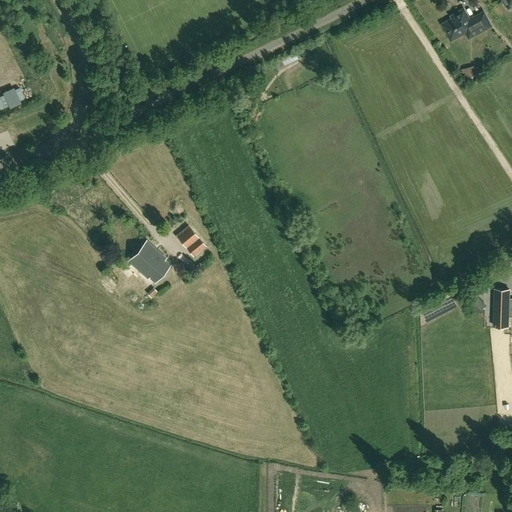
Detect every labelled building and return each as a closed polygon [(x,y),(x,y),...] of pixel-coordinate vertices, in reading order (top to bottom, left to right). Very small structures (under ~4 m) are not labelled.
[(457,16),(444,23),(445,26),(445,29),(446,31),(447,33),(449,35),(451,36),(452,39),(465,32),(468,38),(476,34),(491,26),(484,12),(469,20),(464,9),(456,13),(457,16)] [(304,57),(300,49),(273,63),(277,71),(304,57)] [(477,75),(474,66),(461,70),(464,79),(477,75)] [(50,192),(53,187),(48,183),(45,188),(50,192)] [(177,235),(187,247),(198,238),(188,225),(177,235)] [(129,260),(148,277),(149,276),(154,281),(169,264),(164,259),(165,258),(146,241),(129,260)] [(509,289),(495,289),(494,326),(508,326),(508,316),(509,299),(509,289)]
